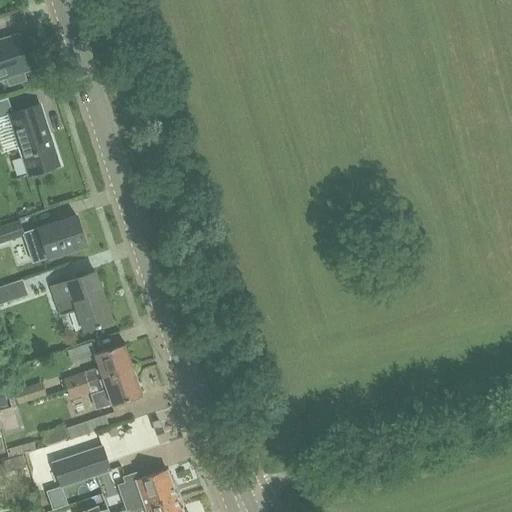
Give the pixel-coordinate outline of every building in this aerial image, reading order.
[(0,78),(6,76),(9,84),(25,79),(22,71),(27,69),(16,35),(0,40),(0,78)] [(39,104),(8,115),(28,174),(59,164),(39,104)] [(25,235),(24,235),(32,262),(48,257),(85,244),(76,215),(38,228),(24,232),(25,235)] [(19,219),(0,225),(0,243),(24,235),(25,235),(24,232),(19,219)] [(95,270),(50,286),(60,314),(75,309),(83,330),(112,320),(95,270)] [(22,279),(0,286),(0,303),(27,294),(22,279)] [(84,373),(64,379),(67,388),(103,377),(132,367),(124,343),(95,353),(99,366),(83,371),(84,373)] [(103,377),(67,388),(70,397),(90,391),(91,395),(96,409),(112,404),(141,394),(132,367),(103,377)] [(42,382),(14,391),(18,403),(45,395),(42,382)] [(85,421),(65,427),(69,438),(89,433),(109,426),(105,414),(85,421)] [(112,447),(121,475),(173,458),(164,430),(112,447)] [(33,442),(9,448),(11,456),(24,452),(24,451),(34,448),(33,442)] [(101,445),(52,462),(60,486),(61,488),(110,471),(101,445)] [(21,455),(1,460),(4,471),(24,466),(21,455)] [(166,470),(127,483),(135,507),(144,504),(144,506),(175,496),(166,470)] [(128,511),(180,511),(175,496),(144,506),(144,504),(135,507),(127,510),(128,511)]
